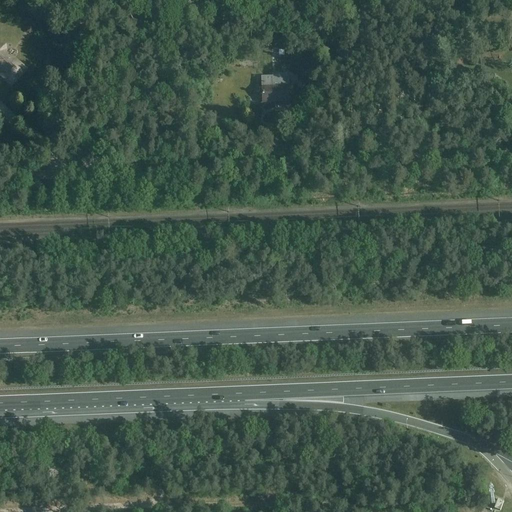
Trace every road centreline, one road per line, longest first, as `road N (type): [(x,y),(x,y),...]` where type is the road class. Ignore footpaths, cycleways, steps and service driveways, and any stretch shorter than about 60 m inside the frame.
road 1 (motorway): [(511,324),(0,346)]
road 2 (unclassified): [(0,177),(511,157)]
road 3 (motorway): [(241,393),(511,381)]
road 4 (motorway): [(0,404),(241,393)]
road 5 (motorway): [(241,393),(379,414),(466,438)]
road 6 (track): [(166,505),(314,502),(362,511)]
road 7 (track): [(84,0),(89,174)]
road 8 (track): [(30,511),(166,505)]
